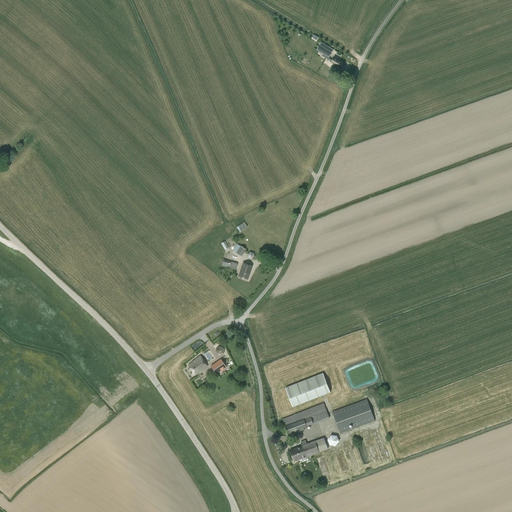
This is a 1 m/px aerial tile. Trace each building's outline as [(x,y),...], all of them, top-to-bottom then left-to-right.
[(321,42),(317,50),(327,56),(326,58),(332,62),(333,61),(328,58),(329,57),(334,50),(321,42)] [(333,61),(332,62),(335,64),(335,66),(337,67),(338,66),(341,67),(343,64),(334,58),(333,61)] [(239,232),(247,227),(244,222),(236,227),(239,232)] [(237,244),(233,251),(236,253),(241,256),(245,250),(237,244)] [(235,270),(237,264),(223,259),(221,265),(235,270)] [(247,279),(252,267),(243,264),(239,276),(247,279)] [(207,351),(204,354),(210,360),(213,358),(207,351)] [(200,356),(194,360),(194,361),(188,365),(195,375),(207,367),(203,360),(200,356)] [(221,359),(219,360),(210,366),(216,374),(226,367),(221,359)] [(330,392),(323,373),(285,388),(293,407),(330,392)] [(340,433),(375,421),(367,399),(332,412),(340,433)] [(288,435),(307,428),(307,427),(314,424),(314,425),(330,418),(324,403),(283,419),(288,435)] [(339,441),(337,436),(331,435),(328,439),(330,445),(335,446),(339,441)] [(324,438),(315,441),(307,444),(306,440),(301,442),(302,446),(290,450),(294,461),(319,452),(328,449),(324,438)]
